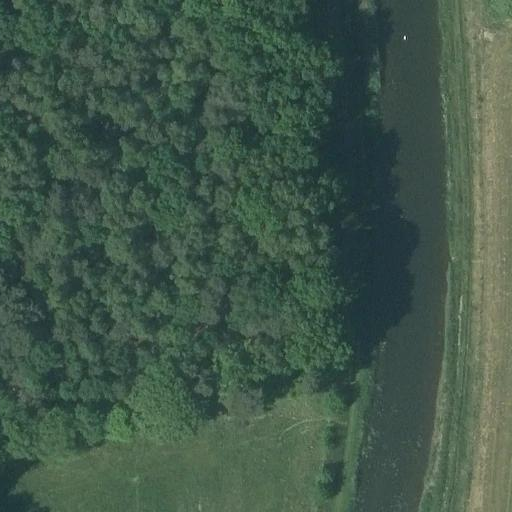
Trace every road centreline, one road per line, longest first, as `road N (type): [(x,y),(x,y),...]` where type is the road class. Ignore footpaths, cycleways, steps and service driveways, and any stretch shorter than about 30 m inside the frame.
road 1 (track): [(342,0),(359,104),(363,245),(354,415),(338,511)]
road 2 (track): [(324,0),(346,227),(341,353)]
road 3 (track): [(191,0),(284,157),(346,227)]
